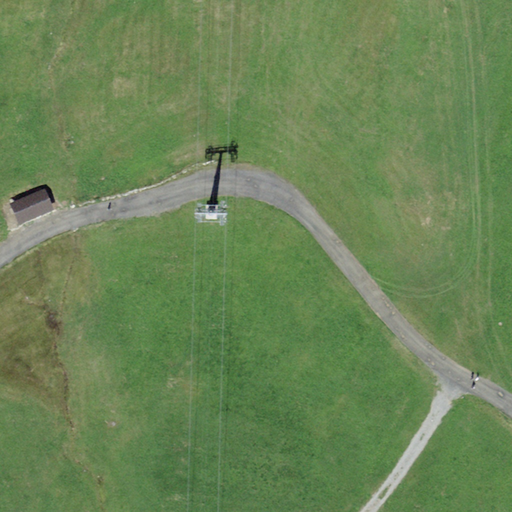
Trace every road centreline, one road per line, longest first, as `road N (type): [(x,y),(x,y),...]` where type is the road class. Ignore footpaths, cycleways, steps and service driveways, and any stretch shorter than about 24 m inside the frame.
road 1 (track): [(0,255),(39,230),(251,182),(282,195),(408,339),(511,412)]
road 2 (track): [(367,511),(419,444),(456,373)]
